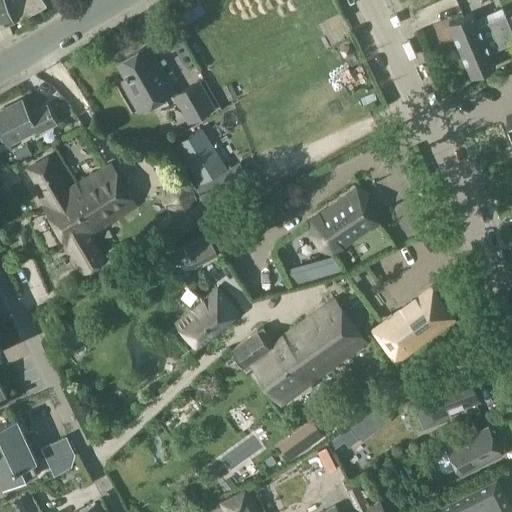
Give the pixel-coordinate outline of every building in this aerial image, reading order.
[(0,0),(0,41),(13,34),(14,33),(10,23),(27,16),(19,0),(0,0)] [(19,0),(27,16),(34,12),(45,5),(43,1),(41,0),(19,0)] [(460,49),(511,28),(505,15),(478,26),(473,12),(449,22),(460,49)] [(511,30),(511,28),(460,49),(472,77),(496,67),(490,52),(511,42),(511,30)] [(119,61),(145,107),(173,90),(148,45),(119,61)] [(190,121),(213,107),(198,81),(175,94),(190,121)] [(231,83),(223,88),(229,100),(237,96),(231,83)] [(315,90),(263,114),(264,128),(270,142),(279,150),(332,126),(332,113),(325,99),(315,90)] [(46,104),(28,112),(21,98),(0,109),(0,128),(7,143),(35,128),(37,132),(56,122),(46,104)] [(194,172),(219,157),(214,147),(202,127),(176,143),(188,162),(194,172)] [(19,161),(32,154),(27,145),(14,151),(19,161)] [(136,204),(112,163),(66,191),(48,158),(28,168),(37,183),(44,204),(82,271),(105,258),(91,233),(136,204)] [(213,212),(238,198),(260,196),(239,162),(198,188),(213,212)] [(269,196),(283,187),(279,179),(264,188),(269,196)] [(365,194),(354,188),(308,220),(310,233),(320,247),(331,253),(377,220),(375,208),(365,194)] [(277,200),(252,213),(262,231),(286,218),(277,200)] [(246,211),(208,231),(220,253),(257,232),(246,211)] [(196,265),(219,253),(207,231),(184,243),(196,265)] [(118,240),(109,245),(118,261),(126,256),(118,240)] [(310,281),(304,261),(288,266),(294,286),(310,281)] [(197,347),(238,312),(218,287),(176,322),(197,347)] [(454,320),(430,287),(417,297),(417,302),(404,312),(399,310),(372,330),(395,362),(454,320)] [(249,361),(252,365),(281,404),(366,342),(334,300),(269,347),(249,361)] [(249,361),(269,347),(266,343),(271,339),(262,327),(231,350),(246,371),(251,367),(250,366),(252,365),(249,361)] [(382,380),(385,383),(389,383),(392,380),(392,372),(389,369),(384,369),(382,372),(382,380)] [(467,370),(423,387),(429,403),(418,407),(425,426),(448,417),(446,412),(479,400),(467,370)] [(384,401),(392,411),(414,393),(406,383),(384,401)] [(352,426),(363,440),(391,418),(380,404),(352,426)] [(16,417),(0,423),(0,437),(0,438),(0,437),(0,485),(2,490),(24,479),(23,478),(36,472),(31,460),(35,458),(16,417)] [(312,420),(301,429),(310,441),(321,433),(312,420)] [(359,438),(349,426),(330,440),(335,448),(345,440),(349,445),(359,438)] [(447,449),(436,454),(435,458),(441,471),(445,472),(456,466),(460,475),(500,454),(487,428),(447,448),(447,449)] [(42,447),(54,474),(70,467),(75,452),(67,435),(42,447)] [(228,475),(219,480),(226,491),(235,486),(228,475)] [(506,511),(511,509),(496,477),(427,511),(506,511)] [(359,484),(346,489),(356,511),(387,511),(384,503),(371,509),(359,484)] [(227,511),(254,511),(244,491),(222,502),(227,511)] [(99,511),(95,503),(78,511),(99,511)]
